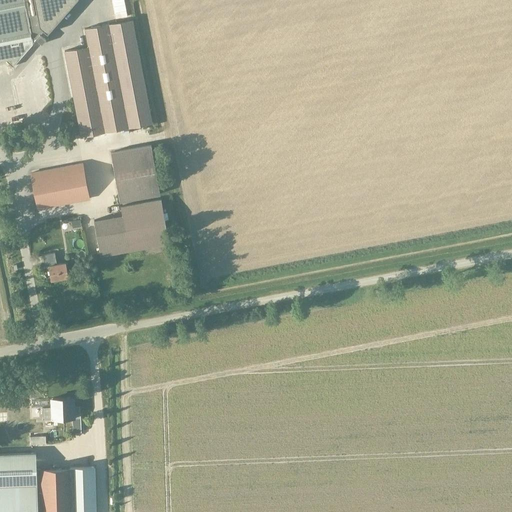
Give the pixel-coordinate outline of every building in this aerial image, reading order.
[(0,0),(0,61),(6,61),(12,67),(33,44),(32,43),(36,40),(41,44),(45,40),(40,35),(43,31),(47,34),(76,0),(0,0)] [(87,46),(64,51),(80,137),(152,123),(132,19),(84,28),(87,46)] [(151,145),(110,152),(119,202),(160,194),(151,145)] [(82,163),(31,173),(37,209),(89,199),(82,163)] [(169,243),(161,200),(161,199),(120,206),(122,215),(93,220),(100,256),(128,251),(168,244),(169,243)] [(73,226),(87,224),(85,213),(71,215),(73,226)] [(65,263),(57,264),(54,252),(43,255),(45,267),(48,266),(51,280),(68,277),(65,263)] [(73,406),(72,398),(52,398),(52,407),(42,407),(42,419),(80,418),(80,406),(73,406)] [(0,454),(0,486),(37,485),(37,469),(36,453),(0,454)] [(37,485),(0,486),(0,511),(95,511),(95,468),(37,469),(37,485)]
